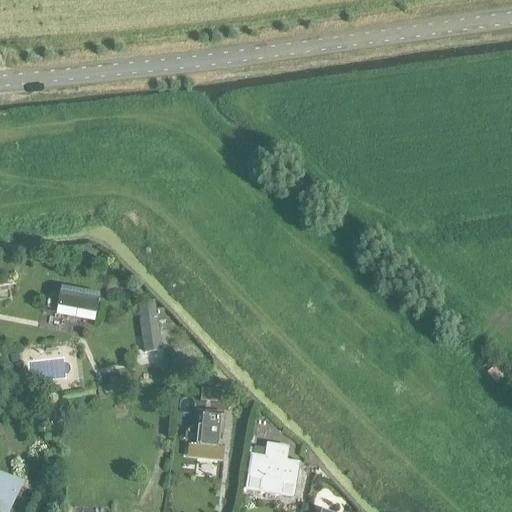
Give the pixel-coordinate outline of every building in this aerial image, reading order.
[(83,321),(84,317),(95,319),(98,299),(59,292),(56,312),(67,314),(66,318),(83,321)] [(154,301),(136,304),(143,354),(161,352),(157,323),(165,322),(163,309),(155,310),(154,301)] [(201,391),(200,402),(216,404),(217,392),(201,391)] [(198,411),(195,443),(221,446),(225,414),(198,411)] [(282,484),(295,486),(299,464),(298,464),(298,462),(294,461),(294,463),(286,462),(288,449),(266,445),(265,450),(254,448),(252,456),(251,456),(247,478),(260,480),(258,493),(280,497),(282,484)] [(0,484),(0,511),(8,511),(16,490),(0,484)]
